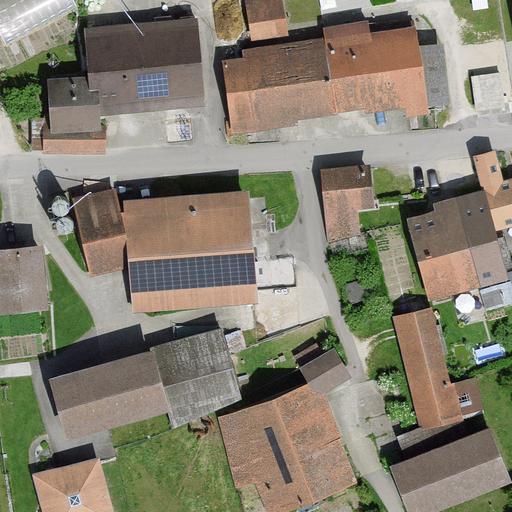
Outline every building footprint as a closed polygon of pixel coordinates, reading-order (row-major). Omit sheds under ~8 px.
[(77,0),(0,0),(0,27),(7,41),(79,2),(77,0)] [(245,0),(252,49),(288,44),(282,0),(245,0)] [(87,75),(89,92),(99,91),(101,115),(204,106),(197,18),(83,27),(87,75)] [(322,27),(324,38),(336,113),(365,109),(366,114),(406,108),(407,118),(429,114),(428,108),(418,46),(415,27),(372,34),(369,19),(322,27)] [(242,58),(221,61),(232,135),(297,125),(297,120),(336,113),(324,38),(288,44),(252,49),(241,50),(242,58)] [(442,43),(418,46),(428,108),(450,105),(442,43)] [(499,72),(470,77),(475,111),(505,107),(499,72)] [(101,125),(101,115),(99,91),(89,92),(87,75),(46,78),(49,125),(50,136),(102,132),(101,125)] [(106,125),(101,125),(102,132),(50,136),(49,125),(43,125),(44,153),(106,154),(106,125)] [(490,155),(497,189),(508,238),(511,237),(511,175),(510,176),(505,152),(490,155)] [(378,169),(329,171),(333,239),(381,237),(378,169)] [(129,266),(126,216),(117,188),(74,198),(90,276),(129,266)] [(497,189),(416,209),(438,297),(511,279),(511,253),(508,238),(497,189)] [(249,190),(124,200),(126,216),(129,266),(133,313),(258,303),(249,190)] [(45,247),(0,250),(0,311),(50,308),(45,247)] [(439,304),(398,313),(424,428),(466,418),(439,304)] [(221,329),(49,379),(68,440),(168,412),(172,430),(243,401),(221,329)] [(313,385),(224,414),(244,475),(263,469),(277,509),(365,480),(337,397),(364,369),(345,351),(313,385)] [(511,436),(507,423),(405,460),(423,511),(430,511),(511,482),(511,436)] [(112,511),(101,460),(33,474),(40,511),(112,511)]
